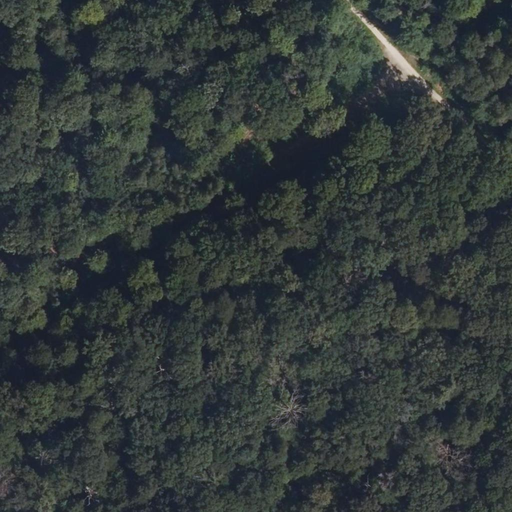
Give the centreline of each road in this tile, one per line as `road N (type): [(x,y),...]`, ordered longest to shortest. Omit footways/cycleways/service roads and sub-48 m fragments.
road 1 (track): [(0,349),(499,0)]
road 2 (unknown): [(343,0),(511,166)]
